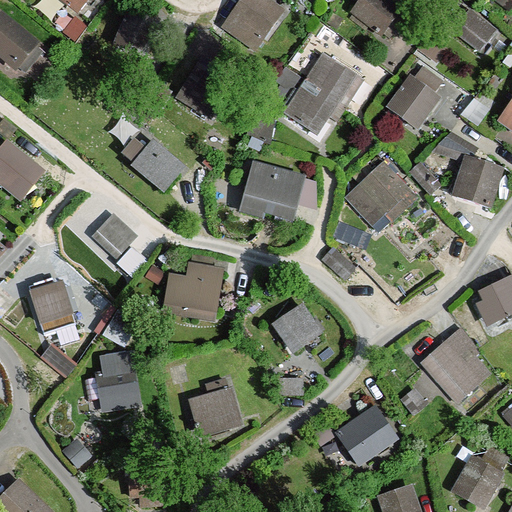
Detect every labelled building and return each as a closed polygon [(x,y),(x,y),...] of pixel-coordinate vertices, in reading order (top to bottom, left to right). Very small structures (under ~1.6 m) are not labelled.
[(56,0),(80,18),(93,0),(56,0)] [(255,0),(237,0),(215,31),(248,55),(277,15),(255,0)] [(382,0),(361,0),(351,15),(383,40),(402,15),(382,0)] [(162,27),(128,12),(112,48),(146,63),(162,27)] [(496,33),(469,13),(452,36),(479,56),(496,33)] [(4,18),(0,22),(0,64),(16,78),(40,49),(4,18)] [(361,83),(320,56),(283,113),(324,140),(361,83)] [(203,57),(176,101),(212,123),(239,79),(203,57)] [(447,86),(426,70),(415,85),(436,100),(447,86)] [(415,85),(409,81),(388,110),(420,133),(441,103),(436,100),(415,85)] [(511,102),(499,124),(511,132),(511,102)] [(458,163),(468,152),(448,135),(433,153),(453,170),(458,163)] [(154,143),(131,170),(161,196),(185,169),(154,143)] [(39,179),(0,149),(0,196),(16,209),(39,179)] [(503,172),(462,161),(452,200),(493,210),(503,172)] [(310,182),(253,166),(239,215),(296,231),(310,182)] [(409,194),(385,167),(349,200),(373,226),(409,194)] [(133,244),(107,221),(86,245),(111,268),(133,244)] [(336,249),(324,261),(344,283),(357,271),(336,249)] [(135,267),(126,259),(115,271),(125,279),(135,267)] [(164,280),(157,319),(206,327),(215,275),(183,270),(181,283),(164,280)] [(511,290),(508,282),(472,298),(476,308),(469,312),(473,322),(480,319),(484,329),(511,316),(511,290)] [(57,289),(21,298),(32,344),(68,335),(57,289)] [(264,330),(282,360),(316,339),(297,310),(264,330)] [(416,370),(451,408),(485,377),(471,362),(478,356),(457,333),(416,370)] [(143,410),(132,353),(96,360),(107,417),(143,410)] [(190,404),(200,441),(242,430),(232,392),(190,404)] [(377,412),(339,439),(360,469),(399,442),(377,412)] [(175,459),(128,461),(130,500),(176,498),(175,459)] [(486,511),(505,478),(472,459),(452,495),(482,511),(486,511)] [(52,511),(20,482),(0,504),(0,511),(52,511)] [(419,511),(411,487),(376,499),(380,511),(419,511)]
